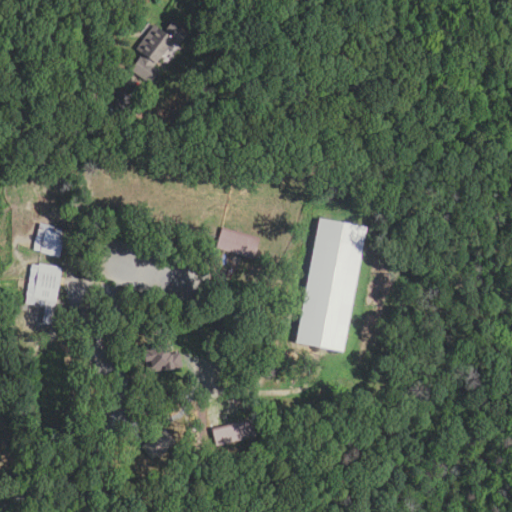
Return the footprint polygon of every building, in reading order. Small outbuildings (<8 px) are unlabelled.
[(148,84),(127,69),(140,52),(134,48),(152,24),(162,31),(170,19),(187,31),(178,44),(171,39),(152,66),(158,71),(148,84)] [(364,226),(340,351),(293,342),(317,218),(364,226)] [(215,248),(221,228),(248,236),(247,239),(257,242),(252,259),(215,248)] [(64,235),(58,257),(33,250),(36,239),(41,240),(44,230),(64,235)] [(61,267),(55,300),(63,301),(62,309),(55,308),(52,325),(40,323),(43,308),(24,305),(31,264),(38,265),(38,263),(61,267)] [(163,371),(163,368),(146,370),(143,349),(151,348),(151,345),(161,344),(162,346),(168,345),(169,353),(177,352),(179,368),(163,371)] [(255,436),(216,446),(211,429),(250,419),(255,436)]
